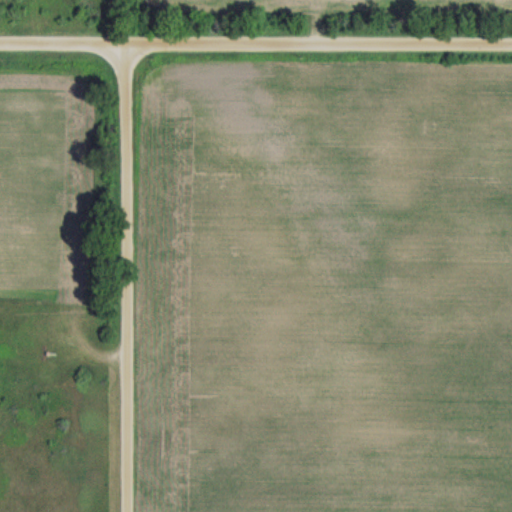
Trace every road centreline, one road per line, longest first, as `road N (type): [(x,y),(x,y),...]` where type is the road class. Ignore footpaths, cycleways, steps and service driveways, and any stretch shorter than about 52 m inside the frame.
road 1 (residential): [(511,43),(0,41)]
road 2 (residential): [(128,511),(126,42)]
